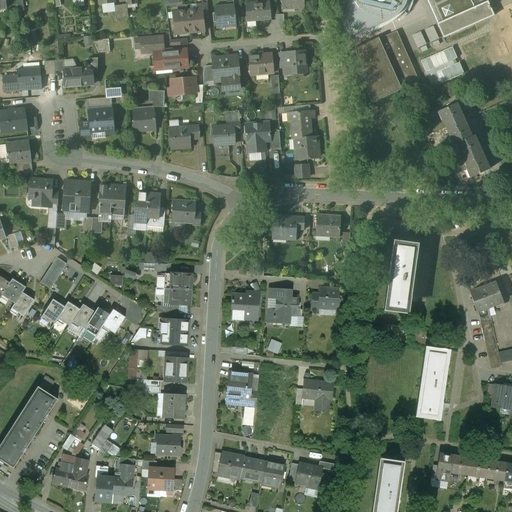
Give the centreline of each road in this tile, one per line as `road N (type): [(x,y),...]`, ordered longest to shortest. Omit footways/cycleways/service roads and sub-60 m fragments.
road 1 (residential): [(190,511),(204,458),(219,242),(241,209)]
road 2 (residential): [(334,195),(323,37),(202,46),(201,69)]
road 3 (residential): [(334,195),(511,199)]
road 4 (residential): [(241,209),(193,178),(77,158)]
road 5 (unknown): [(215,268),(357,288)]
road 6 (residential): [(77,158),(69,108),(55,103),(44,111),(51,157),(64,163)]
